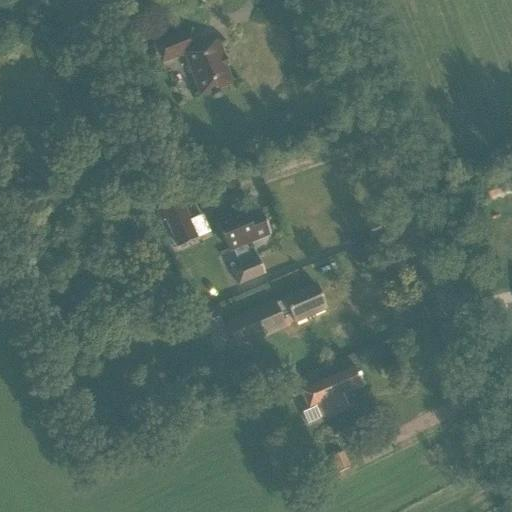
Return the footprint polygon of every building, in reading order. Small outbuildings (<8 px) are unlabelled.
[(222,59),(224,58),(217,40),(198,48),(191,30),(154,45),(161,63),(184,55),(200,96),(232,84),(222,59)] [(128,56),(134,72),(159,62),(153,47),(128,56)] [(511,184),(488,191),(490,200),(511,193),(511,184)] [(159,208),(159,209),(155,211),(160,223),(165,221),(176,248),(211,233),(203,214),(190,220),(180,198),(159,208)] [(215,223),(228,253),(232,251),(239,267),(230,270),(237,286),(263,275),(256,259),(251,261),(244,246),(269,235),(259,213),(246,219),(243,211),(215,223)] [(315,286),(283,300),(283,301),(275,304),(274,302),(225,323),(236,349),(285,328),(281,319),(290,315),(294,323),(325,309),(315,286)] [(213,309),(187,320),(195,339),(221,328),(213,309)] [(346,408),(344,403),(341,396),(362,387),(354,369),(300,393),(308,411),(315,408),(320,420),(346,408)] [(380,434),(355,447),(364,465),(389,452),(380,434)] [(333,453),(328,456),(337,475),(349,469),(341,454),(334,457),(333,453)]
